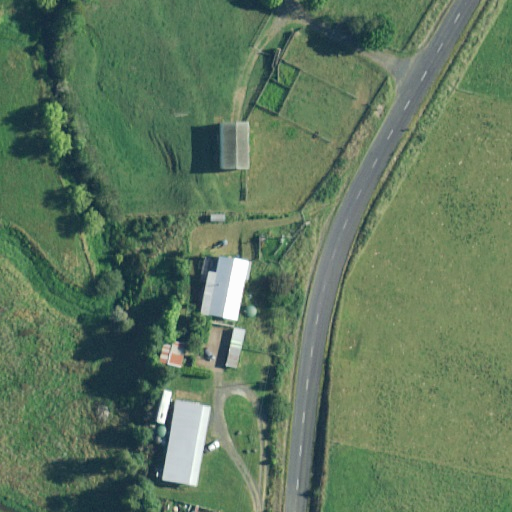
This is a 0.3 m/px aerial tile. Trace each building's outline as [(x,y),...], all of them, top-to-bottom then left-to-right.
[(287,88),(268,79),(257,102),(277,111),(287,88)] [(245,167),(245,124),(220,124),(219,167),(245,167)] [(231,317),(236,317),(246,260),(217,255),(214,272),(207,270),(200,311),(199,319),(229,325),(231,317)] [(232,327),(222,326),(220,340),(230,342),(227,365),(238,366),(244,328),(232,326),(232,327)] [(185,341),(170,338),(166,363),(181,366),(183,355),(185,341)] [(196,389),(181,386),(179,394),(194,397),(196,389)] [(210,405),(175,399),(161,478),(195,484),(210,405)]
